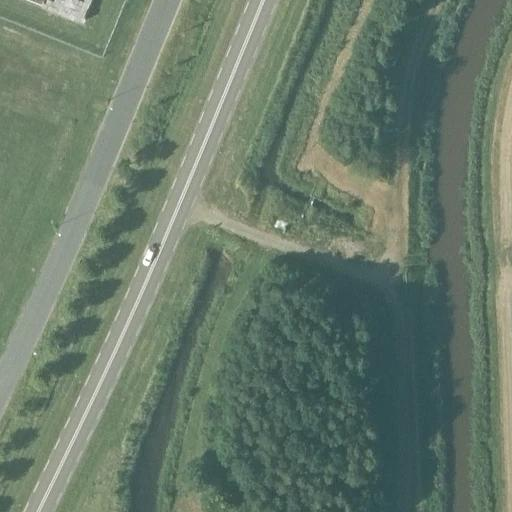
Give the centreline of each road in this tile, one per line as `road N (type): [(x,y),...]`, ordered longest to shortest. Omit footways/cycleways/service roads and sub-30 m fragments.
road 1 (track): [(400,511),(396,305),(372,281),(391,254),(390,215),(373,193),(320,166),(309,147),(363,0)]
road 2 (primary): [(261,0),(146,280),(38,511)]
road 3 (unclassified): [(166,0),(0,387)]
road 4 (track): [(390,215),(410,58),(435,0)]
road 5 (track): [(177,206),(372,281)]
